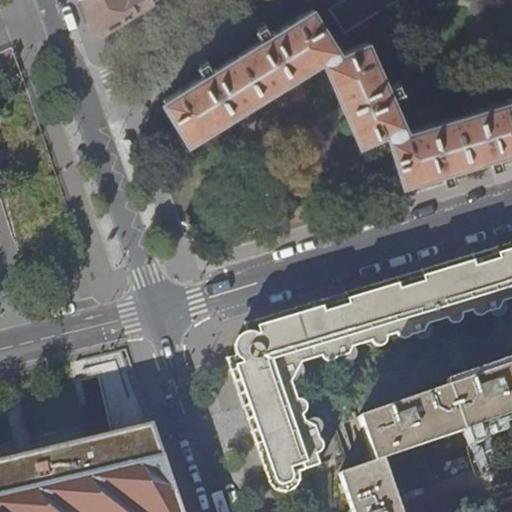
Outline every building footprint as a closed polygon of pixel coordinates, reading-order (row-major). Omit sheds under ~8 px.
[(80,0),(87,19),(89,24),(90,28),(102,32),(109,27),(153,0),(80,0)] [(346,0),(335,6),(347,30),(403,3),(401,0),(346,0)] [(403,179),(403,182),(443,170),(445,176),(447,181),(456,178),(453,167),(490,156),(494,167),(503,164),(500,152),(511,148),(511,98),(408,130),(392,93),(402,89),(398,80),(388,84),(368,39),(342,51),(314,6),(272,31),(266,21),(258,26),(264,37),(212,68),(206,58),(198,63),(204,73),(164,98),(189,140),(232,113),(297,74),(326,56),(327,57),(325,58),(360,141),(388,129),(398,162),(395,163),(391,169),(393,177),(400,180),(403,179)] [(214,211),(222,237),(281,219),(273,194),(214,211)] [(262,318),(244,324),(246,332),(236,339),(235,342),(235,356),(226,359),(247,419),(267,477),(273,485),(279,489),(285,489),(290,488),(295,484),(297,481),(299,475),(299,471),(320,463),(316,452),(319,452),(321,449),(323,445),(322,441),(320,438),(318,433),(322,429),(321,422),(318,419),(314,418),(305,420),(291,382),(299,378),(301,376),(303,371),(300,362),(321,356),(326,361),(331,361),(334,358),(340,356),(343,359),(349,361),(352,359),(355,354),(355,352),(353,346),(371,340),(373,343),(376,345),(382,345),(386,342),(387,339),(387,335),(397,332),(401,336),(403,337),(407,337),(411,335),(416,333),(418,336),(421,337),(425,337),(429,335),(431,332),(431,328),(430,322),(448,316),(449,319),(451,321),(457,322),(459,320),(461,318),(462,317),(463,312),(473,309),(476,312),(480,314),(484,313),(485,312),(491,310),(493,312),(496,314),(500,314),(505,311),(507,307),(505,299),(511,297),(511,242),(447,262),(350,292),(262,318)] [(401,511),(399,505),(383,459),(511,415),(511,365),(500,369),(497,360),(478,366),(481,376),(418,397),(415,388),(395,395),(398,404),(359,417),(375,462),(340,474),(352,510),(346,511),(401,511)] [(0,398),(0,459),(124,430),(110,372),(0,398)] [(0,483),(161,445),(153,423),(124,430),(0,459),(0,483)] [(183,511),(168,468),(161,445),(0,483),(0,511),(183,511)]
